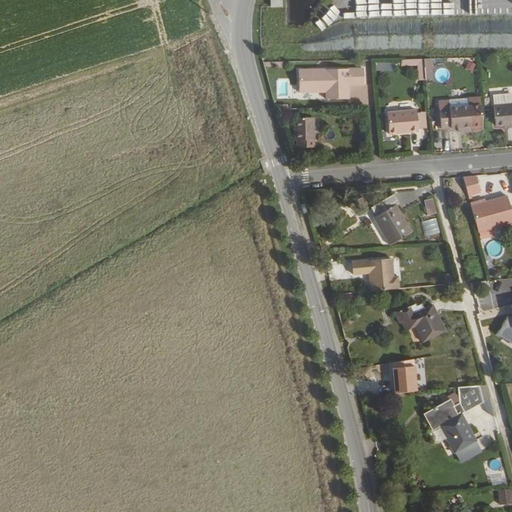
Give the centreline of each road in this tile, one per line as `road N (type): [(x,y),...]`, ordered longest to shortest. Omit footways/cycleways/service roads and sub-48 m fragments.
road 1 (tertiary): [(366,492),(281,180)]
road 2 (residential): [(511,159),(281,180)]
road 3 (tertiary): [(281,180),(241,28)]
